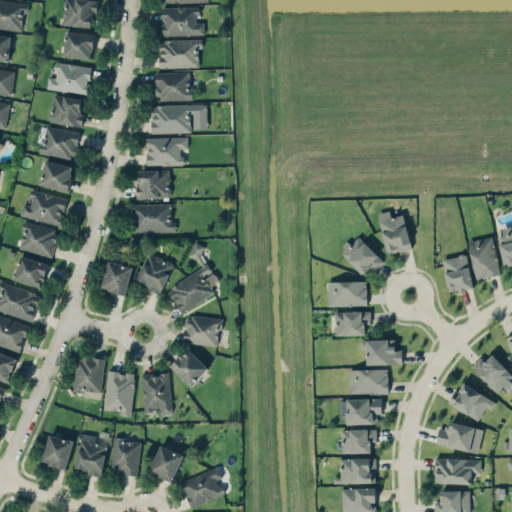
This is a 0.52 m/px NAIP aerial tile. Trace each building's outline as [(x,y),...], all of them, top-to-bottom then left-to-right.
[(28,3),(0,0),(0,28),(21,31),(23,12),(27,12),(28,3)] [(97,0),(63,0),(62,24),(91,26),(92,13),(97,13),(97,0)] [(162,7),(163,35),(204,34),(204,20),(200,20),(200,6),(162,7)] [(91,59),(95,34),(67,30),(63,55),(91,59)] [(0,58),(8,59),(9,34),(0,33),(0,58)] [(159,39),(160,67),(199,66),(198,48),(202,47),(202,38),(159,39)] [(48,76),(46,89),(88,93),(91,65),(54,61),(53,69),(57,70),(56,77),(48,76)] [(0,91),(12,93),(14,70),(0,67),(0,91)] [(191,99),(191,71),(156,72),(157,100),(191,99)] [(82,98),(53,94),(49,121),(82,126),(84,112),(80,111),(82,98)] [(10,103),(0,101),(0,126),(5,128),(10,103)] [(151,133),(192,132),(192,128),(207,128),(206,103),(151,104),(151,133)] [(41,153),(74,158),(79,131),(45,125),(41,153)] [(188,147),(187,136),(146,137),(147,165),(182,164),(182,147),(188,147)] [(40,184),(68,190),(73,166),(45,159),(40,184)] [(137,197),(170,196),(169,169),(140,170),(141,184),(136,184),(137,197)] [(67,198),(32,189),(28,204),(23,203),(20,214),(60,225),(67,198)] [(132,203),(132,231),(175,230),(175,221),(171,221),(171,203),(132,203)] [(412,247),(403,213),(391,216),(389,210),(377,213),(388,254),(412,247)] [(18,247),(50,256),(58,229),(26,220),(18,247)] [(505,267),(511,265),(511,231),(511,232),(510,225),(497,228),(505,267)] [(370,266),(374,270),(384,260),(357,234),(340,252),(363,273),(370,266)] [(467,241),(477,279),(501,273),(491,235),(467,241)] [(201,266),(166,290),(182,313),(215,291),(204,276),(212,271),(199,252),(203,249),(199,243),(189,249),(201,266)] [(161,292),(173,263),(149,252),(136,281),(161,292)] [(442,259),(449,292),(473,286),(466,253),(442,259)] [(48,262),(19,256),(14,279),(43,286),(48,262)] [(126,294),(133,266),(109,260),(101,287),(126,294)] [(367,304),(367,280),(327,281),(328,306),(367,304)] [(1,281),(0,284),(0,310),(32,319),(40,293),(1,281)] [(335,334),(365,334),(365,324),(370,324),(370,310),(335,310),(335,334)] [(218,345),(221,318),(186,314),(183,341),(218,345)] [(0,344),(20,351),(28,323),(0,315),(0,344)] [(395,338),(360,339),(361,348),(366,348),(367,364),(402,363),(402,349),(395,349),(395,338)] [(209,367),(188,348),(171,366),(191,385),(209,367)] [(16,356),(0,351),(0,377),(9,380),(16,356)] [(511,380),(511,376),(492,354),(485,361),(481,356),(472,365),(498,393),(511,380)] [(104,358),(76,356),(73,390),(101,392),(104,358)] [(387,368),(349,369),(349,393),(388,393),(387,368)] [(104,411),(132,413),(134,372),(107,370),(104,411)] [(171,413),(169,372),(141,373),(143,410),(160,409),(160,413),(171,413)] [(491,410),(496,401),(461,382),(449,404),(479,419),(486,407),(491,410)] [(347,398),(347,424),(377,423),(377,413),(382,413),(381,397),(347,398)] [(483,428),(449,420),(447,429),(439,427),(435,442),(477,453),(483,428)] [(511,451),(511,427),(508,427),(508,440),(502,440),(503,452),(511,451)] [(342,452),(371,452),(371,441),(376,441),(376,428),(342,428),(342,452)] [(75,467),(88,469),(88,474),(101,476),(107,442),(94,440),(95,434),(81,432),(75,467)] [(66,468),(74,440),(50,433),(42,461),(66,468)] [(141,441),(114,437),(109,471),(136,475),(141,441)] [(183,453),(159,445),(149,472),(173,480),(183,453)] [(376,482),(375,456),(340,458),(340,476),(334,477),(334,483),(376,482)] [(435,482),(471,483),(471,472),(480,472),(480,458),(435,457),(435,482)] [(181,480),(190,506),(224,494),(218,478),(223,476),(219,466),(181,480)] [(342,487),(342,511),(376,511),(375,487),(342,487)] [(469,511),(469,489),(440,490),(441,500),(434,501),(434,511),(469,511)]
